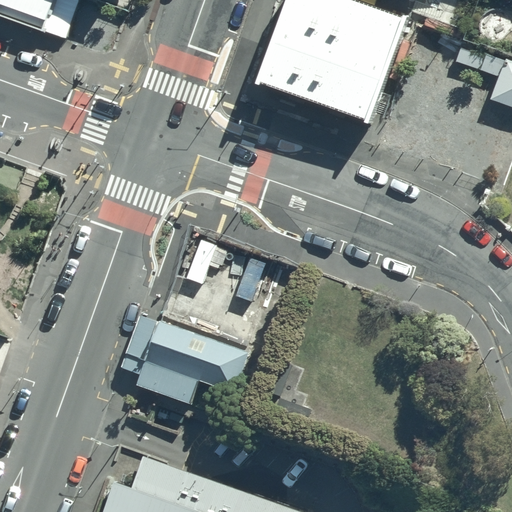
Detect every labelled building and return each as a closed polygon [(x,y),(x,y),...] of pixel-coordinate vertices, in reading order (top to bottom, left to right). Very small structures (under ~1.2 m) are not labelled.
[(60,0),(2,0),(0,6),(0,9),(46,28),(52,12),(55,13),(60,0)] [(127,13),(92,0),(80,0),(74,19),(119,35),(127,13)] [(408,11),(377,0),(292,0),(264,79),(370,117),(408,11)] [(82,25),(53,14),(44,39),(73,50),(82,25)] [(111,34),(86,26),(80,44),(105,52),(111,34)] [(511,60),(509,59),(494,98),(511,105),(511,60)] [(263,304),(189,275),(182,293),(227,311),(220,330),(258,345),(264,329),(255,325),(263,304)] [(252,351),(163,319),(147,361),(201,381),(236,394),(252,351)] [(0,372),(10,340),(0,336),(0,372)] [(147,361),(138,390),(192,408),(201,381),(147,361)] [(284,394),(279,406),(309,417),(312,410),(302,406),(307,394),(298,390),(306,369),(286,361),(275,391),(284,394)] [(131,489),(113,483),(102,511),(302,511),(281,505),(144,456),(131,489)]
